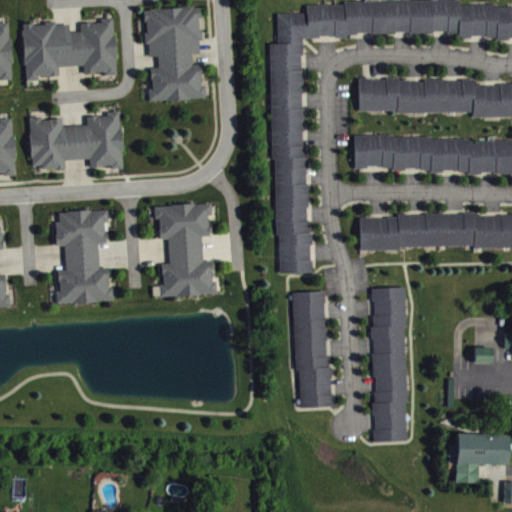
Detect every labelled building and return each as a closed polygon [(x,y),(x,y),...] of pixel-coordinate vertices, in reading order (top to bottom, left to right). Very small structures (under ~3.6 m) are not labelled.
[(311,271),(311,258),(309,258),(309,244),(311,244),(311,231),(308,231),(308,221),(305,221),(305,206),(307,206),(307,183),(304,183),(305,168),(307,169),(307,156),(303,156),(304,145),(301,145),(301,130),(304,130),(303,107),(300,106),(300,91),(303,91),(302,69),(300,69),(299,54),(302,54),(302,37),(319,37),(319,34),(332,34),(332,36),(346,36),(345,34),(355,34),(355,31),(370,31),(370,33),(394,33),(394,31),(408,30),(408,33),(431,32),(431,30),(446,30),(446,31),(456,32),(456,36),(470,36),(470,34),(484,34),(484,36),(495,36),(494,39),(507,39),(507,36),(511,36),(511,6),(496,6),(496,4),(458,4),(458,0),(400,0),(342,1),(342,3),(305,4),(305,12),(275,12),(275,42),(268,42),(270,158),(273,158),(274,233),(277,233),(278,271),(311,271)] [(141,9),(142,21),(144,21),(145,32),(142,32),(143,43),(145,43),(146,55),(156,55),(157,66),(147,67),(148,77),(150,77),(150,87),(147,87),(147,99),(163,98),(163,100),(189,99),(189,96),(205,95),(203,84),(199,84),(200,82),(199,75),(200,75),(199,64),(190,64),(189,53),(198,52),(197,39),(201,39),(200,29),(197,29),(196,17),(199,17),(198,6),(192,6),(191,5),(179,5),(179,6),(160,8),(160,7),(148,8),(148,9),(141,9)] [(79,30),(79,21),(90,21),(90,22),(99,21),(99,18),(112,17),(112,29),(111,33),(113,33),(115,57),(114,57),(115,73),(103,74),(103,70),(94,71),(94,72),(83,72),(82,64),(57,65),(58,74),(48,75),(47,74),(37,74),(38,78),(25,79),(24,64),(23,64),(20,29),(21,29),(21,23),(33,22),(33,24),(43,24),(43,21),(54,20),(54,22),(54,24),(68,23),(68,31),(79,30)] [(0,78),(10,78),(9,64),(10,64),(9,38),(7,38),(7,21),(0,21),(0,78)] [(356,77),(369,77),(369,78),(383,78),(383,76),(396,76),(396,78),(407,78),(407,80),(421,80),(421,78),(445,78),(445,80),(460,80),(460,78),(472,78),(472,83),(483,83),(483,85),(497,85),(497,83),(511,83),(511,114),(472,115),(471,110),(394,112),(394,109),(357,110),(356,77)] [(27,116),(29,131),(27,131),(29,156),(30,156),(31,164),(39,163),(39,168),(54,167),(54,169),(63,168),(63,159),(87,157),(88,166),(99,166),(99,164),(109,163),(109,167),(122,167),(120,151),(122,151),(120,126),(119,126),(118,110),(105,111),(105,115),(96,116),(96,114),(85,116),(85,123),(61,125),(60,116),(48,117),(48,118),(40,119),(39,115),(27,116)] [(0,171),(1,172),(2,175),(14,174),(12,158),(14,158),(12,134),(10,134),(10,117),(0,117),(0,171)] [(352,167),(364,167),(364,165),(380,164),(380,167),(391,166),(391,169),(404,169),(404,166),(417,166),(417,168),(428,168),(428,170),(442,171),(442,168),(455,168),(455,170),(466,170),(466,172),(479,173),(479,170),(487,170),(489,172),(494,171),(494,173),(511,173),(511,139),(468,140),(468,138),(429,139),(429,135),(392,136),(392,133),(352,134),(352,167)] [(152,206),(152,218),(156,218),(158,237),(166,236),(167,262),(159,263),(161,283),(156,283),(158,295),(215,292),(215,280),(211,280),(210,260),(201,260),(200,235),(209,234),(206,214),(210,214),(209,202),(152,206)] [(54,244),(53,221),(57,221),(56,211),(65,211),(64,209),(88,208),(89,209),(105,208),(106,220),(103,221),(105,240),(97,241),(98,267),(106,267),(107,287),(111,287),(112,299),(54,303),(53,290),(57,290),(55,269),(63,269),(61,244),(54,244)] [(357,216),(370,216),(370,217),(385,217),(385,216),(396,216),(396,213),(407,213),(407,214),(422,214),(422,213),(445,212),(445,214),(461,213),(461,212),(473,211),(473,214),(483,214),(483,216),(500,215),(500,214),(511,214),(511,245),(472,247),(472,244),(398,245),(398,248),(357,248),(357,216)] [(0,305),(9,305),(7,292),(3,293),(2,273),(0,273),(0,247),(1,247),(0,236),(0,305)] [(372,441),(371,428),(373,428),(372,414),(370,414),(370,401),(372,401),(372,390),(373,390),(373,376),(371,376),(370,352),(372,352),(371,338),(369,338),(369,325),(371,325),(371,315),(372,315),(372,300),(370,300),(369,287),(402,285),(404,326),(402,326),(405,401),(402,401),(404,440),(372,441)] [(290,291),(294,368),(296,368),(299,405),(331,404),(331,393),(330,393),(329,378),(330,378),(329,365),(326,365),(327,356),(325,356),(324,340),(326,340),(325,317),(323,317),(322,301),(324,301),(322,289),(290,291)] [(494,368),(495,352),(477,352),(476,368),(494,368)] [(454,432),(454,442),(446,443),(445,456),(453,456),(452,481),(476,482),(476,470),(476,463),(505,464),(505,451),(511,445),(511,444),(506,442),(506,434),(454,432)]
